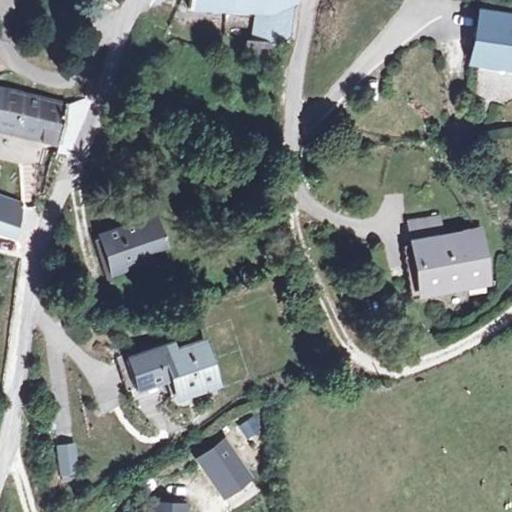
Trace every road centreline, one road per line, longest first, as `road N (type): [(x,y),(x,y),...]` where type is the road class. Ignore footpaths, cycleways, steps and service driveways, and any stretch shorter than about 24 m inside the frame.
road 1 (unclassified): [(308,0),(290,139),(291,225),(343,341),(385,372),(470,344),(511,315)]
road 2 (unclassified): [(0,478),(40,257),(135,0)]
